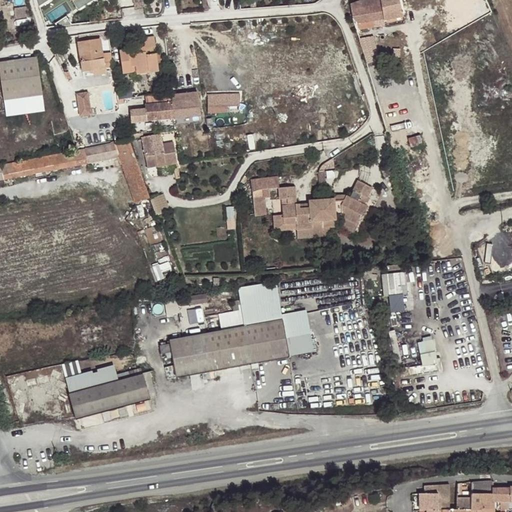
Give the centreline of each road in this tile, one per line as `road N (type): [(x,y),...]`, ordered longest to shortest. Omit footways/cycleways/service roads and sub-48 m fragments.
road 1 (residential): [(352,141),(375,120),(336,5),(42,29)]
road 2 (secondary): [(13,511),(347,449)]
road 3 (secondary): [(347,449),(23,488)]
road 4 (unclassified): [(504,428),(455,205),(511,195)]
road 5 (secondary): [(504,428),(347,449)]
road 6 (residential): [(511,475),(401,486),(403,511)]
